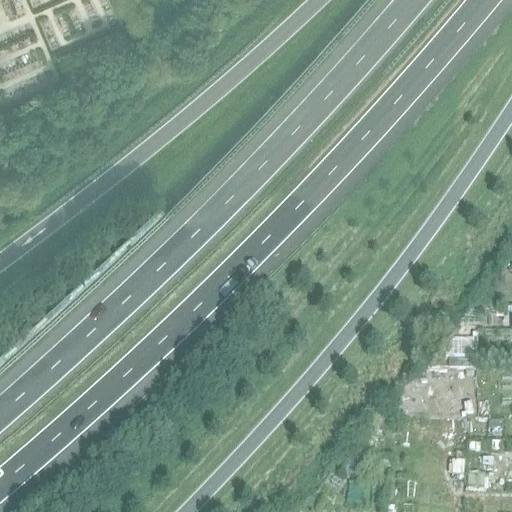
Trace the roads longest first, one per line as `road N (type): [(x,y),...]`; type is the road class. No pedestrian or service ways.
road 1 (motorway): [(0,490),(187,323),(487,0)]
road 2 (motorway): [(411,0),(222,204),(0,412)]
road 3 (motorway): [(189,511),(384,300),(511,113)]
road 4 (motorway): [(324,0),(173,133),(0,268)]
